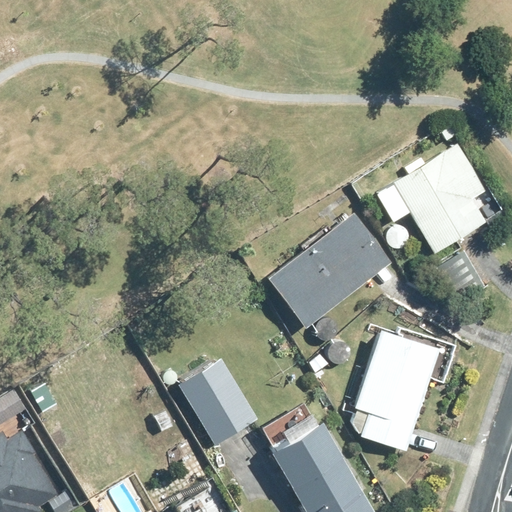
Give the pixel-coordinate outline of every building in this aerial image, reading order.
[(446,117),(436,124),(443,136),(454,129),(446,117)] [(386,175),(430,247),(481,218),(467,193),(481,185),(451,135),(386,175)] [(347,205),(261,271),(300,322),(386,255),(347,205)] [(349,399),(363,404),(354,428),(401,444),(436,341),(376,320),(349,399)] [(213,350),(170,376),(208,439),(252,412),(213,350)] [(149,411),(158,427),(172,420),(162,404),(149,411)] [(372,511),(314,415),(264,444),(303,511),(372,511)] [(0,511),(40,511),(37,506),(56,494),(16,430),(0,440),(0,511)] [(222,454),(215,442),(202,449),(209,462),(222,454)] [(209,477),(203,467),(193,473),(197,479),(167,497),(173,510),(169,511),(234,511),(227,499),(225,499),(211,476),(209,477)]
